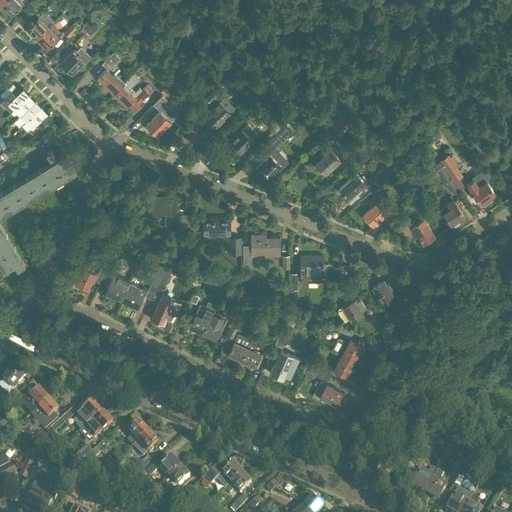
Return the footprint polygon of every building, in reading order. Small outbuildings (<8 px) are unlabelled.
[(12,12),(23,1),(23,0),(4,0),(2,3),(12,12)] [(54,20),(44,10),(38,16),(27,27),(37,38),(52,23),(52,22),(54,20)] [(150,21),(143,13),(135,21),(142,28),(150,21)] [(91,35),(102,24),(94,15),(82,27),(91,35)] [(46,47),(58,36),(61,32),(52,23),(37,38),(46,47)] [(69,37),(79,28),(74,23),(64,32),(69,37)] [(61,61),(66,66),(65,68),(69,72),(71,71),(72,72),(83,60),(86,63),(92,56),(81,45),(77,49),(75,47),(73,50),(72,49),(61,61)] [(114,93),(125,82),(114,72),(118,67),(114,63),(120,58),(113,51),(102,63),(106,67),(97,76),(114,93)] [(164,92),(180,75),(174,69),(158,86),(164,92)] [(270,71),(258,83),(265,91),(277,79),(270,71)] [(132,87),(140,78),(134,72),(125,82),(114,93),(119,99),(121,97),(134,109),(150,93),(149,92),(152,89),(147,84),(142,89),(139,86),(135,90),(132,87)] [(16,95),(12,91),(1,102),(11,112),(14,109),(30,94),(23,87),(20,90),(16,95)] [(216,88),(209,95),(214,99),(220,92),(216,88)] [(20,114),(35,99),(30,94),(14,109),(15,109),(20,114)] [(159,107),(167,99),(162,95),(155,103),(159,107)] [(234,107),(224,97),(219,101),(213,106),(214,108),(205,117),(203,120),(209,126),(211,123),(215,127),(230,112),(229,111),(234,107)] [(35,99),(20,114),(17,118),(23,124),(27,121),(42,106),(35,99)] [(370,117),(376,110),(369,104),(363,111),(370,117)] [(48,112),(42,106),(27,121),(23,124),(34,135),(51,118),(50,118),(46,114),(48,112)] [(157,135),(171,121),(161,110),(146,125),(157,135)] [(337,139),(352,125),(344,117),(330,131),(337,139)] [(275,132),(283,125),(277,119),(269,126),(275,132)] [(257,133),(248,123),(230,142),(239,151),(243,147),(245,149),(250,144),(248,142),(257,133)] [(291,132),(284,124),(267,142),(274,149),(291,132)] [(228,129),(224,133),(228,137),(232,133),(228,129)] [(13,149),(21,144),(14,133),(7,140),(13,149)] [(42,151),(45,157),(46,157),(50,155),(50,154),(47,148),(46,148),(42,150),(42,151)] [(317,163),(315,164),(320,169),(321,168),(325,173),(340,159),(330,148),(316,162),(317,163)] [(267,178),(281,164),(274,158),(278,154),(273,149),(270,153),(255,167),(267,178)] [(0,216),(77,171),(66,153),(0,192),(0,263),(4,270),(15,264),(18,268),(25,264),(0,222),(0,216)] [(459,188),(464,185),(459,177),(462,174),(449,154),(447,155),(443,158),(440,159),(459,188)] [(434,164),(439,172),(444,168),(439,160),(434,164)] [(382,163),(375,170),(382,178),(389,171),(382,163)] [(361,177),(356,171),(339,187),(348,197),(367,180),(363,175),(361,177)] [(481,203),(495,193),(482,173),(467,183),(481,203)] [(454,194),(460,190),(453,181),(447,185),(454,194)] [(382,196),(379,192),(368,202),(371,206),(363,213),(373,225),(392,207),(382,196)] [(398,214),(418,197),(414,192),(394,209),(398,214)] [(176,211),(176,197),(150,197),(150,216),(158,216),(158,212),(166,212),(166,223),(177,224),(177,211),(176,211)] [(450,224),(463,215),(453,199),(439,208),(443,213),(450,224)] [(193,232),(193,214),(179,214),(179,232),(193,232)] [(230,234),(230,218),(204,218),(204,234),(230,234)] [(434,235),(424,218),(414,224),(412,220),(401,227),(406,234),(414,229),(423,242),(434,235)] [(192,233),(177,234),(177,247),(178,253),(192,253),(192,247),(192,233)] [(263,238),(263,235),(252,235),(252,246),(244,246),(244,266),(252,266),(252,256),(280,256),(280,237),(263,238)] [(242,254),(242,236),(228,236),(228,254),(242,254)] [(100,283),(103,276),(109,264),(112,258),(106,255),(94,280),(100,283)] [(323,264),(323,255),(301,255),(301,271),(300,271),(300,274),(302,274),(302,281),(325,281),(325,264),(323,264)] [(116,260),(112,258),(109,264),(103,276),(109,279),(114,266),(113,266),(116,260)] [(88,289),(96,272),(89,269),(91,266),(85,263),(75,283),(88,289)] [(159,295),(173,266),(167,263),(165,268),(154,292),(155,292),(159,294),(159,295)] [(154,292),(165,268),(160,265),(145,296),(151,299),(152,299),(155,292),(154,292)] [(206,271),(202,279),(222,289),(226,280),(206,271)] [(121,299),(129,283),(130,281),(113,274),(105,291),(121,299)] [(386,284),(384,280),(372,287),(381,302),(393,295),(390,290),(392,289),(388,283),(386,284)] [(138,307),(143,295),(146,289),(130,281),(129,283),(121,299),(138,307)] [(197,304),(205,288),(198,285),(190,301),(197,304)] [(177,315),(178,313),(177,312),(181,302),(162,294),(151,318),(164,324),(166,317),(173,320),(175,315),(177,315)] [(351,320),(362,313),(361,310),(366,308),(359,296),(343,305),(339,308),(338,311),(341,316),(344,316),(348,314),(351,320)] [(220,314),(233,320),(237,312),(242,302),(234,299),(220,314)] [(208,319),(212,310),(206,307),(202,316),(196,314),(190,326),(202,331),(208,319)] [(214,337),(224,317),(213,312),(209,320),(208,319),(202,331),(214,337)] [(293,337),(297,328),(285,323),(275,344),(282,347),(288,334),(293,337)] [(232,340),(238,327),(236,326),(232,325),(226,338),(232,340)] [(355,330),(342,325),(339,330),(352,336),(355,330)] [(241,360),(249,342),(251,339),(238,332),(228,354),(241,360)] [(350,338),(346,335),(344,340),(341,338),(339,338),(337,340),(333,347),(338,350),(337,351),(342,353),(354,360),(363,344),(350,337),(350,338)] [(254,366),(260,353),(253,350),(256,345),(249,342),(241,360),(254,366)] [(268,357),(273,346),(267,343),(262,354),(268,357)] [(287,352),(281,349),(270,373),(282,379),(284,374),(290,377),(299,357),(287,352)] [(345,376),(354,360),(342,353),(333,369),(345,376)] [(331,377),(333,371),(321,365),(318,370),(331,377)] [(15,367),(0,383),(0,387),(9,396),(15,390),(14,389),(25,376),(15,367)] [(328,382),(331,377),(318,370),(315,375),(328,382)] [(335,404),(342,392),(320,381),(314,392),(335,404)] [(48,400),(39,389),(30,397),(27,395),(19,402),(31,415),(48,400)] [(48,419),(58,411),(48,400),(31,415),(34,419),(42,412),(48,419)] [(103,412),(93,401),(83,411),(82,409),(75,415),(81,422),(76,426),(81,431),(84,429),(88,426),(88,425),(103,412)] [(57,430),(75,414),(71,410),(53,426),(57,430)] [(88,426),(84,429),(94,439),(103,431),(104,433),(108,429),(107,427),(112,423),(103,412),(88,425),(88,426)] [(9,434),(16,427),(8,418),(0,423),(0,425),(1,427),(3,430),(4,433),(6,431),(9,434)] [(120,428),(123,431),(130,425),(127,421),(120,428)] [(134,447),(149,433),(138,422),(128,432),(129,433),(128,434),(131,438),(127,442),(132,447),(133,446),(134,447)] [(453,442),(455,437),(443,430),(440,436),(453,442)] [(149,453),(154,449),(153,448),(158,443),(149,433),(134,447),(143,457),(148,452),(149,453)] [(471,453),(474,446),(457,438),(454,444),(458,446),(457,447),(461,449),(462,448),(466,450),(459,463),(464,465),(471,453)] [(94,459),(110,444),(106,440),(89,455),(94,459)] [(73,458),(78,464),(92,451),(87,446),(73,458)] [(25,479),(36,456),(38,451),(30,447),(26,456),(28,457),(24,464),(25,464),(19,476),(25,479)] [(470,468),(479,450),(476,448),(473,454),(471,453),(464,465),(470,468)] [(40,471),(47,455),(39,451),(32,468),(40,471)] [(139,465),(145,471),(153,462),(148,457),(139,465)] [(169,477),(173,474),(180,467),(171,457),(160,467),(169,477)] [(9,464),(7,460),(0,463),(0,484),(17,476),(11,464),(9,464)] [(153,462),(145,471),(150,477),(159,468),(153,462)] [(225,489),(231,484),(241,473),(232,464),(221,474),(216,479),(225,489)] [(501,485),(511,467),(508,465),(503,474),(500,473),(496,482),(501,485)] [(507,488),(511,478),(511,466),(511,467),(501,485),(507,488)] [(179,487),(189,477),(180,467),(173,474),(169,477),(165,482),(168,486),(170,484),(175,490),(174,493),(168,498),(174,504),(185,493),(179,487)] [(216,479),(221,474),(215,467),(201,481),(201,485),(204,488),(208,488),(216,479)] [(429,486),(437,471),(431,468),(429,473),(421,468),(411,486),(424,493),(428,485),(429,486)] [(446,487),(440,484),(442,480),(441,479),(443,474),(437,471),(429,486),(428,485),(424,493),(438,501),(446,487)] [(108,481),(112,477),(109,473),(104,477),(108,481)] [(231,484),(225,489),(229,494),(235,488),(240,494),(251,483),(241,473),(231,484)] [(284,482),(279,477),(275,481),(280,486),(284,482)] [(76,498),(83,483),(75,480),(68,495),(76,498)] [(273,481),(269,484),(274,489),(278,486),(273,481)] [(269,484),(266,488),(270,493),(274,489),(269,484)] [(48,493),(33,486),(25,504),(38,510),(38,511),(39,511),(46,511),(52,499),(54,500),(57,493),(49,489),(48,493)] [(464,510),(472,496),(458,488),(446,509),(451,511),(461,511),(463,509),(464,510)] [(311,499),(306,494),(301,499),(306,504),(302,507),(307,511),(318,511),(322,509),(311,498),(311,499)] [(231,508),(234,511),(235,511),(247,501),(243,496),(231,508)] [(479,511),(481,510),(483,507),(477,504),(479,500),(472,496),(464,510),(463,509),(461,511),(479,511)] [(257,506),(261,502),(256,498),(252,502),(257,506)] [(252,502),(248,506),(253,510),(257,506),(252,502)]
